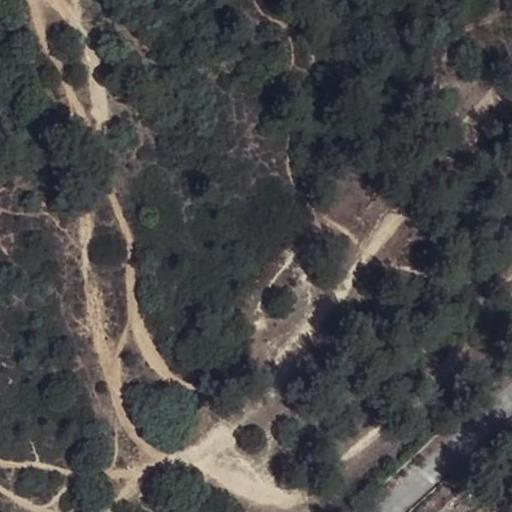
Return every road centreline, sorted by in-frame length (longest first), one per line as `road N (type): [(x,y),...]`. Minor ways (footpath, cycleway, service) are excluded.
road 1 (track): [(73,0),(97,88),(101,342),(131,417),(160,440),(199,439),(284,347),(461,122),(511,85)]
road 2 (residential): [(383,511),(511,392)]
